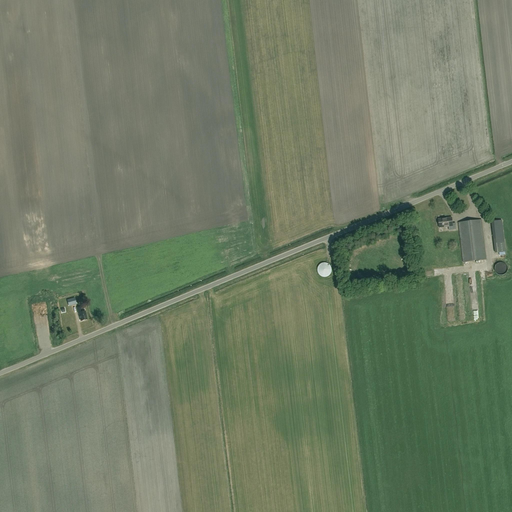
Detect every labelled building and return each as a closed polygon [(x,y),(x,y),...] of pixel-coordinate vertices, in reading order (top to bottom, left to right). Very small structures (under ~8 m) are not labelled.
[(453,230),(456,229),(455,223),(453,224),(452,218),(438,219),(439,228),(453,226),(453,230)] [(463,262),(486,260),(481,220),(458,223),(463,262)] [(325,263),(323,263),(322,264),(321,264),(320,265),(319,265),(318,266),(318,268),(318,269),(317,270),(317,271),(318,272),(318,273),(319,274),(319,275),(320,275),(320,276),(321,277),(322,277),(323,277),(324,277),(325,277),(326,277),(327,277),(328,276),(329,275),(330,275),(331,274),(331,273),(331,272),(332,271),(332,270),(332,269),(331,268),(331,267),(330,266),(329,265),(328,264),(327,264),(326,263),(325,263)] [(495,269),(495,270),(495,271),(495,272),(496,272),(496,273),(497,274),(498,275),(499,275),(500,275),(501,275),(502,275),(503,275),(504,275),(504,274),(505,274),(505,273),(506,273),(506,272),(507,272),(507,271),(507,270),(507,269),(507,268),(507,267),(507,266),(506,266),(506,265),(505,264),(504,264),(504,263),(503,263),(502,263),(501,263),(500,263),(499,263),(498,263),(498,264),(497,264),(496,265),(495,266),(495,267),(495,268),(495,269)] [(67,300),(68,307),(76,304),(74,298),(67,300)] [(81,305),(81,307),(77,308),(78,313),(79,313),(81,321),(87,320),(85,311),(86,311),(85,307),(84,304),(81,305)]
